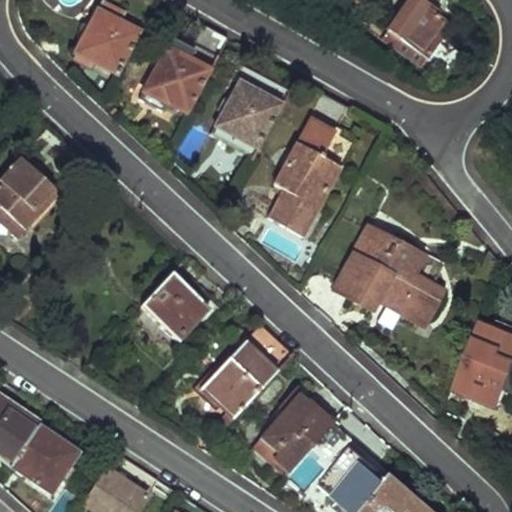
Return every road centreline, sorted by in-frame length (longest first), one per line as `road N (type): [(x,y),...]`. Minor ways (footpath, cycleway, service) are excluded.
road 1 (residential): [(0,39),(493,511)]
road 2 (residential): [(250,511),(0,348)]
road 3 (residential): [(421,115),(206,0)]
road 4 (residential): [(421,115),(431,139),(511,240)]
